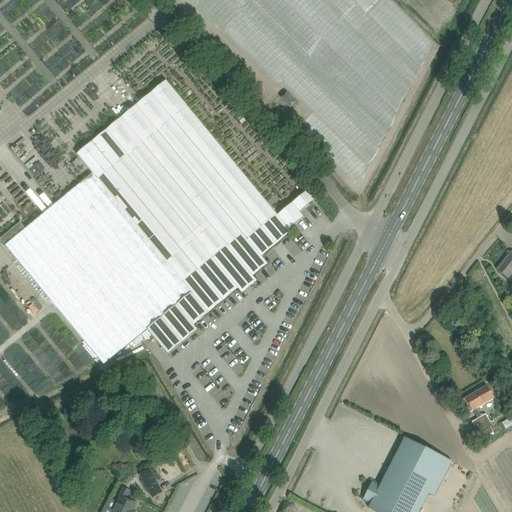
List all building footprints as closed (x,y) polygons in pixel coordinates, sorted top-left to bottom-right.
[(304,217),(300,212),(315,200),(311,196),(281,220),(166,81),(76,155),(92,174),(5,246),(103,365),(146,329),(167,355),(198,330),(190,320),(264,259),(259,254),(304,217)] [(295,102),(286,92),(281,98),(290,108),(295,102)] [(58,154),(68,152),(64,136),(54,138),(58,154)] [(511,253),(511,252),(497,269),(505,276),(508,278),(511,273),(511,253)] [(481,416),(476,409),(494,400),(492,394),(487,386),(459,402),(466,415),(473,411),(477,418),(471,422),(479,435),(475,438),(478,443),(484,440),(483,438),(493,432),(490,428),(496,425),(493,421),(490,423),(485,414),(481,416)] [(511,416),(502,423),(505,429),(511,425),(511,416)] [(452,462),(404,437),(380,485),(372,481),(362,499),(370,503),(368,508),(375,511),(419,511),(428,494),(434,497),(452,462)] [(158,486),(149,469),(140,475),(149,491),(158,486)] [(133,510),(136,505),(125,499),(129,492),(123,488),(119,497),(120,497),(118,503),(109,498),(104,507),(113,511),(112,511),(135,511),(133,510)]
